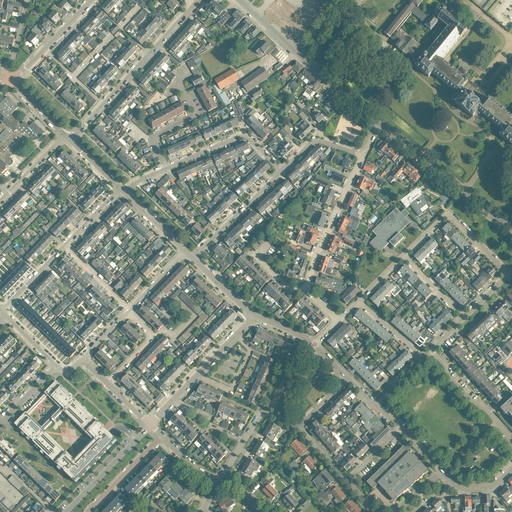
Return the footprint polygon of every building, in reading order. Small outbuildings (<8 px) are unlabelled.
[(109,0),(106,4),(112,9),(116,5),(110,0),(109,0)] [(171,0),(170,1),(167,5),(170,8),(169,10),(171,12),(179,4),(174,0),(171,0)] [(410,2),(408,5),(407,5),(384,33),(384,34),(385,35),(389,37),(389,38),(390,38),(390,37),(391,38),(391,39),(393,40),(394,41),(397,44),(396,46),(399,49),(398,49),(406,55),(407,54),(410,57),(413,53),(418,47),(424,52),(421,55),(423,57),(421,59),(415,67),(428,77),(432,73),(454,91),(453,93),(455,95),(451,100),(455,103),(469,114),(473,117),(474,116),(476,112),(479,115),(481,113),(503,131),(499,135),(503,139),(508,142),(511,145),(511,116),(488,98),(482,105),(474,98),(470,95),(461,87),(467,80),(463,77),(467,72),(460,66),(456,71),(442,60),(467,29),(445,11),(446,8),(442,5),(439,8),(439,9),(437,10),(436,9),(436,10),(435,11),(434,11),(434,12),(435,12),(435,13),(431,19),(430,18),(429,19),(417,9),(423,0),(411,0),(410,2)] [(55,6),(61,12),(64,9),(67,12),(72,8),(65,1),(61,4),(61,3),(59,1),(57,4),(56,4),(57,4),(55,6)] [(210,15),(213,12),(218,6),(213,1),(205,10),(210,15)] [(4,12),(4,13),(2,20),(6,21),(7,15),(12,16),(13,13),(15,3),(10,2),(10,3),(9,3),(8,4),(7,10),(4,10),(4,12)] [(20,4),(15,3),(13,13),(18,14),(17,16),(21,17),(23,8),(21,7),(21,5),(20,5),(20,4)] [(112,15),(109,12),(112,9),(106,4),(102,8),(101,8),(107,14),(110,17),(112,15)] [(61,12),(55,6),(54,6),(50,10),(53,13),(48,18),(55,24),(60,19),(58,16),(61,12)] [(131,11),(127,6),(126,6),(122,10),(127,15),(131,11)] [(224,11),(218,6),(213,12),(218,17),(224,11)] [(226,25),(228,27),(241,13),(238,10),(232,16),(234,17),(230,22),(226,25)] [(145,15),(142,11),(137,16),(143,21),(145,19),(143,17),(145,15)] [(219,22),(226,18),(229,15),(224,11),(219,17),(216,20),(218,23),(219,22)] [(98,12),(94,17),(102,24),(103,25),(107,19),(105,18),(106,17),(101,12),(100,13),(98,12)] [(165,20),(164,19),(158,14),(157,13),(155,15),(157,17),(153,21),(158,27),(163,22),(164,20),(165,20)] [(241,13),(228,27),(228,28),(231,31),(239,23),(245,17),(241,13)] [(98,29),(102,24),(94,17),(90,21),(95,26),(98,29)] [(197,20),(204,26),(206,23),(199,17),(197,20)] [(44,23),(39,27),(37,25),(34,28),(41,34),(44,30),(47,33),(51,29),(49,28),(52,24),(45,18),(42,21),(44,23)] [(248,29),(249,28),(253,24),(252,23),(252,24),(248,20),(247,19),(242,24),(237,29),(243,34),(248,29)] [(91,31),(95,26),(90,21),(89,21),(89,20),(86,23),(87,24),(85,25),(91,31)] [(151,23),(148,26),(154,31),(158,27),(153,21),(151,20),(150,22),(151,23)] [(194,21),(189,26),(198,33),(200,35),(204,30),(212,38),(214,35),(203,26),(199,22),(197,24),(194,21)] [(91,31),(85,25),(81,30),(87,35),(85,36),(97,47),(99,45),(92,39),(93,38),(90,35),(93,32),(91,31)] [(150,36),(154,31),(148,26),(144,31),(150,36)] [(194,38),(198,33),(189,26),(185,30),(191,35),(194,38)] [(249,36),(252,39),(253,38),(254,38),(260,32),(259,31),(258,29),(257,29),(255,27),(252,30),(251,29),(248,32),(243,37),(246,39),(249,36)] [(37,38),(41,34),(34,28),(31,31),(34,33),(28,40),(35,46),(40,41),(37,38)] [(142,28),(138,33),(146,40),(150,36),(144,31),(142,28)] [(116,38),(123,32),(120,30),(114,36),(116,38)] [(191,35),(185,30),(181,35),(187,40),(191,35)] [(97,37),(102,42),(107,37),(102,33),(100,31),(98,33),(100,35),(97,37)] [(146,40),(138,33),(137,32),(135,35),(138,37),(136,40),(142,45),(144,43),(145,43),(147,41),(146,40)] [(95,49),(97,47),(85,36),(84,38),(78,33),(74,37),(81,44),(83,42),(86,45),(88,43),(95,49)] [(187,40),(181,35),(177,39),(185,46),(187,44),(185,42),(187,40)] [(0,45),(6,47),(8,37),(3,36),(0,45)] [(468,45),(476,46),(478,38),(470,36),(468,45)] [(14,38),(10,37),(8,37),(6,47),(12,48),(11,50),(12,50),(14,38)] [(82,45),(81,44),(74,37),(70,42),(76,47),(78,49),(82,45)] [(125,47),(133,54),(138,49),(136,47),(137,45),(129,38),(127,41),(129,42),(125,46),(125,47)] [(173,44),(179,49),(181,51),(185,46),(177,39),(173,44)] [(68,44),(66,46),(71,51),(76,47),(70,42),(69,42),(69,41),(67,43),(68,44)] [(258,41),(253,47),(251,48),(259,55),(262,52),(264,53),(269,47),(263,41),(261,44),(258,41)] [(173,44),(172,44),(170,45),(171,46),(169,48),(176,54),(174,56),(181,63),(183,61),(177,56),(181,51),(179,49),(173,44)] [(69,54),(71,51),(66,46),(61,50),(67,56),(71,60),(73,58),(69,54)] [(129,59),(133,54),(125,47),(121,51),(129,59)] [(58,59),(63,64),(65,62),(63,60),(67,56),(61,50),(57,55),(60,57),(58,59)] [(125,63),(129,59),(121,51),(119,53),(122,55),(120,58),(119,58),(125,63)] [(107,61),(109,59),(102,53),(100,55),(107,61)] [(78,58),(83,62),(87,58),(82,54),(78,58)] [(170,59),(167,57),(164,54),(160,58),(165,64),(170,59)] [(121,68),(125,63),(119,58),(120,58),(117,55),(115,57),(118,60),(115,62),(121,68)] [(78,58),(74,62),(79,67),(83,62),(78,58)] [(161,68),(165,64),(160,58),(155,63),(161,68)] [(287,75),(288,74),(289,75),(294,70),(300,65),(297,62),(291,67),(289,65),(281,71),(284,74),(279,77),(279,76),(276,78),(278,80),(280,78),(283,81),(285,79),(284,78),(287,76),(287,75)] [(118,71),(115,67),(110,63),(106,68),(106,67),(105,67),(114,75),(118,71)] [(161,68),(155,63),(151,67),(157,73),(161,68)] [(95,70),(97,68),(93,64),(88,68),(92,72),(93,72),(94,71),(93,69),(94,69),(95,70)] [(48,73),(44,69),(46,67),(43,65),(39,69),(38,68),(35,71),(38,74),(43,79),(50,71),(48,73)] [(298,74),(300,71),(303,68),(300,65),(294,70),(298,74)] [(101,72),(110,80),(114,75),(105,67),(101,72)] [(157,77),(155,75),(157,73),(151,67),(147,72),(153,77),(155,79),(157,77)] [(263,68),(241,83),(247,92),(269,77),(263,68)] [(305,69),(302,73),(298,77),(301,80),(301,79),(303,81),(310,74),(305,69)] [(176,76),(171,72),(171,73),(167,70),(166,72),(174,79),(176,76)] [(233,70),(229,72),(215,80),(220,90),(239,79),(233,70)] [(54,75),(50,71),(43,79),(47,83),(56,74),(54,75)] [(89,77),(84,72),(78,79),(83,83),(89,77)] [(98,77),(106,84),(110,80),(101,72),(100,74),(98,77)] [(149,82),(152,79),(153,77),(155,79),(153,77),(147,72),(143,76),(149,82)] [(164,74),(167,77),(172,81),(174,79),(166,72),(164,74)] [(192,81),(195,86),(198,84),(200,87),(206,83),(205,81),(203,81),(201,77),(202,76),(201,73),(194,77),(195,79),(192,81)] [(52,87),(57,82),(60,79),(56,74),(47,83),(52,87)] [(306,84),(308,83),(310,84),(315,78),(310,74),(303,81),(306,84)] [(150,86),(147,84),(149,82),(143,76),(139,81),(141,83),(139,85),(145,91),(150,86)] [(94,82),(102,89),(106,84),(98,77),(97,77),(98,78),(94,82)] [(315,78),(310,84),(311,85),(305,92),(309,95),(313,91),(316,93),(321,88),(318,85),(320,83),(316,79),(315,78)] [(167,88),(169,86),(162,80),(162,81),(160,79),(158,81),(167,88)] [(73,83),(71,81),(66,85),(59,93),(61,95),(61,96),(65,100),(71,95),(67,91),(69,88),(69,87),(73,83)] [(165,91),(167,88),(158,81),(156,84),(158,86),(165,91)] [(300,87),(294,81),(290,87),(296,92),(300,87)] [(62,86),(57,82),(52,87),(56,92),(62,86)] [(92,87),(92,88),(93,89),(91,90),(96,94),(97,93),(98,93),(102,89),(94,82),(92,84),(94,86),(93,85),(92,87)] [(224,103),(219,95),(213,85),(211,87),(221,105),(224,103)] [(208,112),(213,110),(217,107),(205,86),(197,90),(198,93),(197,94),(200,99),(201,98),(204,104),(203,105),(205,109),(207,109),(208,112)] [(135,96),(139,92),(147,99),(149,97),(140,88),(138,90),(134,87),(130,91),(135,96)] [(251,94),(253,96),(250,98),(252,102),(256,100),(255,99),(262,94),(264,96),(266,95),(261,88),(259,90),(259,89),(251,94)] [(126,96),(131,101),(135,96),(130,91),(126,96)] [(332,94),(324,103),(331,109),(339,100),(332,94)] [(65,100),(70,105),(75,99),(71,95),(65,100)] [(131,101),(126,96),(121,100),(129,107),(130,108),(134,103),(131,101)] [(0,172),(2,174),(2,173),(1,173),(6,168),(7,169),(7,168),(5,166),(6,165),(7,166),(8,166),(8,167),(9,167),(10,167),(10,166),(11,166),(12,166),(12,165),(13,165),(13,164),(13,163),(13,162),(13,161),(12,160),(10,158),(12,156),(18,149),(19,149),(16,147),(21,142),(23,144),(24,144),(23,144),(30,137),(32,139),(32,141),(37,140),(44,133),(39,128),(38,128),(33,123),(34,123),(33,122),(29,127),(27,124),(26,126),(23,123),(21,125),(16,120),(10,115),(18,108),(18,107),(18,108),(13,103),(13,102),(12,102),(7,97),(8,97),(7,97),(0,104),(0,112),(5,117),(1,122),(2,123),(0,125),(0,172)] [(78,101),(75,99),(70,105),(74,109),(82,101),(80,99),(78,101)] [(125,112),(129,107),(121,100),(117,105),(123,110),(125,112)] [(82,101),(74,109),(79,113),(86,105),(82,101)] [(186,111),(181,103),(148,120),(153,129),(156,127),(157,128),(161,126),(161,124),(167,121),(168,122),(172,120),(172,119),(178,115),(178,117),(183,114),(182,113),(186,111)] [(236,104),(241,116),(244,115),(239,103),(236,104)] [(113,109),(119,115),(123,110),(117,105),(113,109)] [(119,115),(113,109),(109,114),(110,115),(108,116),(115,123),(121,116),(119,115)] [(255,112),(252,109),(246,115),(249,118),(249,117),(250,119),(247,122),(251,126),(259,119),(261,117),(257,113),(255,114),(254,113),(255,112)] [(305,109),(303,111),(309,117),(311,115),(305,109)] [(324,118),(319,113),(315,109),(313,112),(317,116),(314,118),(319,123),(324,118)] [(229,118),(233,128),(236,127),(236,128),(239,126),(239,125),(236,118),(239,117),(237,111),(234,112),(235,114),(231,116),(231,117),(229,118)] [(224,123),(228,130),(233,128),(229,118),(223,120),(224,123)] [(263,123),(259,119),(251,126),(255,131),(263,123)] [(212,125),(212,126),(217,135),(222,133),(219,125),(218,122),(212,125)] [(255,131),(259,135),(268,127),(264,122),(263,123),(255,131)] [(219,125),(222,133),(228,130),(224,123),(219,125)] [(300,128),(307,135),(312,129),(308,125),(305,123),(300,128)] [(206,126),(211,137),(217,135),(212,126),(210,127),(209,125),(206,126)] [(287,125),(283,128),(290,135),(292,133),(289,130),(290,128),(287,125)] [(103,131),(106,128),(104,126),(101,128),(98,126),(93,132),(97,136),(103,131)] [(202,133),(203,135),(205,140),(211,137),(206,126),(203,128),(205,132),(202,133)] [(272,130),(268,127),(259,135),(263,139),(270,133),(273,136),(280,129),(278,126),(274,130),(273,129),(272,130)] [(301,140),(307,135),(300,128),(294,133),(297,136),(301,140)] [(279,132),(285,138),(288,135),(283,129),(279,132)] [(102,140),(107,135),(103,131),(97,136),(102,140)] [(193,134),(197,144),(203,141),(200,134),(198,131),(193,134)] [(102,140),(106,145),(114,136),(115,136),(113,134),(112,135),(110,132),(107,135),(102,140)] [(188,138),(192,146),(197,144),(193,134),(190,135),(191,137),(188,138)] [(117,139),(114,136),(106,145),(111,149),(120,139),(118,137),(117,139)] [(186,148),(192,146),(188,138),(187,136),(182,139),(186,148)] [(270,147),(274,143),(276,142),(273,138),(271,140),(267,144),(270,147)] [(120,148),(121,150),(124,146),(119,141),(120,139),(111,149),(115,153),(120,148)] [(177,143),(181,151),(186,148),(182,139),(176,141),(177,143)] [(293,148),(291,145),(292,144),(287,139),(281,145),(284,148),(288,153),(293,148)] [(387,156),(392,150),(388,147),(384,144),(381,141),(378,146),(381,149),(378,151),(382,154),(383,153),(386,155),(380,161),(379,160),(377,163),(381,166),(387,156)] [(167,148),(166,149),(170,156),(175,153),(171,143),(170,142),(168,144),(169,146),(167,148)] [(175,153),(181,151),(177,143),(174,144),(173,142),(171,143),(175,153)] [(243,152),(251,148),(252,149),(252,148),(248,145),(247,145),(246,142),(240,145),(243,152)] [(235,147),(239,157),(241,160),(243,159),(242,157),(245,156),(243,152),(240,145),(235,147)] [(283,158),(288,153),(284,148),(281,151),(280,149),(280,150),(275,145),(271,148),(280,156),(281,155),(283,158)] [(126,148),(124,146),(121,150),(119,152),(120,154),(117,157),(122,161),(127,155),(124,152),(126,150),(126,148)] [(234,159),(239,157),(235,147),(229,150),(233,157),(234,159)] [(312,151),(318,157),(319,155),(321,158),(320,159),(323,162),(324,161),(327,157),(324,155),(317,147),(312,151)] [(230,158),(233,157),(229,150),(224,152),(228,162),(230,165),(232,164),(231,161),(230,158)] [(394,162),(396,159),(399,155),(396,153),(392,150),(387,156),(381,166),(380,167),(382,168),(387,160),(389,158),(394,162)] [(64,162),(69,156),(65,151),(59,157),(64,162)] [(252,158),(253,157),(257,154),(254,151),(250,155),(246,157),(248,161),(252,158)] [(308,156),(313,161),(318,157),(312,151),(308,156)] [(223,164),(228,162),(224,152),(219,154),(222,163),(223,164)] [(130,153),(127,155),(122,161),(126,165),(134,157),(130,153)] [(329,162),(332,163),(337,155),(333,153),(329,162)] [(213,157),(215,161),(216,164),(215,164),(218,170),(221,169),(219,166),(220,166),(219,164),(222,163),(219,154),(213,157)] [(152,155),(147,158),(149,163),(155,161),(152,155)] [(270,167),(258,155),(253,159),(255,161),(258,159),(262,163),(260,165),(266,172),(270,167)] [(69,156),(64,162),(61,164),(66,168),(68,166),(74,160),(69,156)] [(304,160),(309,165),(313,161),(308,156),(304,160)] [(343,162),(343,163),(341,167),(348,170),(352,161),(345,158),(344,158),(339,156),(337,159),(343,162)] [(134,157),(126,165),(130,170),(139,160),(138,158),(136,161),(133,158),(134,157)] [(214,165),(213,165),(210,158),(205,161),(208,168),(209,171),(212,169),(214,173),(217,172),(215,168),(214,165)] [(73,170),(78,165),(74,160),(68,166),(71,168),(68,171),(70,173),(73,170)] [(140,160),(139,160),(130,170),(135,174),(143,165),(139,161),(140,160)] [(309,170),(307,167),(309,165),(304,160),(299,164),(307,171),(307,172),(309,170)] [(205,169),(208,168),(205,161),(199,163),(205,176),(207,175),(206,172),(205,169)] [(251,161),(248,162),(261,176),(266,172),(260,165),(257,168),(256,166),(255,166),(253,164),(251,161)] [(257,180),(261,176),(248,162),(245,164),(249,168),(250,167),(252,169),(252,170),(254,171),(251,174),(257,180)] [(392,162),(385,171),(387,173),(394,164),(392,162)] [(392,184),(396,180),(403,171),(407,175),(413,168),(408,163),(407,165),(404,162),(401,166),(392,176),(391,175),(387,180),(391,183),(392,184)] [(199,163),(194,165),(197,172),(198,175),(201,174),(203,177),(205,176),(199,163)] [(299,164),(295,168),(301,174),(302,175),(307,171),(299,164)] [(377,168),(374,166),(370,164),(369,166),(365,165),(363,170),(371,173),(373,170),(378,172),(380,167),(378,166),(377,168)] [(50,166),(45,170),(51,176),(54,179),(58,174),(53,169),(54,168),(51,165),(50,166)] [(83,169),(78,165),(73,170),(75,173),(73,175),(75,177),(77,175),(83,169)] [(188,168),(191,175),(197,172),(194,165),(188,168)] [(341,172),(325,165),(324,167),(323,169),(334,174),(332,179),(342,183),(344,177),(339,175),(341,172)] [(192,177),(191,175),(188,168),(183,170),(186,177),(187,180),(191,178),(192,181),(194,181),(192,177)] [(301,178),(298,176),(301,174),(295,168),(291,172),(299,180),(301,178)] [(414,184),(417,180),(421,176),(417,173),(418,171),(413,168),(407,175),(410,177),(408,180),(414,184)] [(87,177),(85,176),(87,174),(83,169),(77,175),(81,178),(78,181),(81,184),(87,177)] [(46,180),(51,176),(45,170),(41,175),(46,180)] [(184,181),(183,179),(186,177),(183,170),(177,173),(180,180),(178,180),(178,181),(176,183),(182,190),(184,188),(182,186),(183,186),(181,183),(184,181)] [(245,180),(242,182),(248,188),(253,184),(243,174),(241,172),(239,174),(245,180)] [(253,184),(257,180),(251,174),(249,176),(249,177),(244,172),(243,174),(253,184)] [(286,176),(290,180),(292,182),(294,180),(297,182),(299,180),(291,172),(286,176)] [(46,180),(41,175),(36,179),(42,185),(46,180)] [(369,181),(364,179),(360,177),(357,182),(372,189),(373,186),(367,184),(369,181)] [(45,188),(42,185),(36,179),(32,184),(41,192),(45,188)] [(248,188),(242,182),(241,180),(238,183),(236,180),(234,182),(244,192),(248,188)] [(291,186),(289,184),(286,180),(281,184),(287,190),(291,186)] [(164,186),(165,185),(162,181),(157,185),(161,189),(155,195),(160,199),(166,193),(168,191),(165,188),(164,186)] [(244,192),(234,182),(232,183),(235,186),(231,189),(234,192),(235,191),(240,197),(244,192)] [(372,189),(357,182),(355,187),(364,191),(365,189),(367,190),(371,191),(372,189)] [(27,189),(34,195),(36,197),(41,192),(32,184),(27,189)] [(93,189),(95,191),(100,196),(105,191),(99,186),(97,184),(93,189)] [(282,194),(287,190),(281,184),(277,188),(282,194)] [(227,197),(233,203),(238,199),(232,193),(227,188),(222,192),(227,197)] [(273,193),(278,198),(280,200),(284,196),(282,194),(277,188),(273,193)] [(305,188),(300,194),(302,196),(305,192),(307,193),(309,190),(305,188)] [(325,196),(332,199),(335,192),(328,189),(328,190),(324,188),(323,191),(327,193),(325,196)] [(416,188),(412,191),(400,201),(406,208),(409,205),(419,217),(423,213),(420,210),(426,205),(429,209),(432,206),(429,202),(428,203),(425,199),(426,198),(423,194),(422,195),(421,194),(422,193),(419,189),(418,190),(416,188)] [(96,201),(100,196),(95,191),(92,193),(90,191),(88,193),(90,195),(96,201)] [(28,204),(32,200),(24,192),(20,197),(27,204),(28,204)] [(165,204),(170,198),(166,193),(160,199),(165,204)] [(274,202),(278,198),(273,193),(268,197),(274,202)] [(349,215),(351,215),(358,219),(360,215),(358,214),(360,210),(357,209),(359,204),(362,206),(363,201),(357,199),(358,196),(352,193),(347,206),(351,207),(353,207),(349,215)] [(84,197),(92,205),(96,201),(90,195),(88,198),(86,195),(85,196),(84,197)] [(87,210),(92,205),(84,197),(83,197),(82,196),(78,200),(80,201),(79,202),(80,203),(78,205),(81,208),(83,206),(87,210)] [(322,203),(324,204),(329,206),(332,199),(325,196),(324,200),(320,198),(317,204),(313,202),(311,206),(316,208),(319,210),(322,203)] [(27,204),(20,197),(15,201),(23,209),(27,204)] [(220,198),(229,207),(233,203),(227,197),(225,199),(225,200),(224,201),(220,198)] [(269,206),(274,202),(268,197),(264,201),(269,206)] [(170,198),(165,204),(169,208),(175,202),(170,198)] [(217,203),(224,211),(229,207),(220,198),(216,202),(217,203)] [(177,200),(175,202),(169,208),(174,213),(180,207),(179,207),(183,203),(184,205),(186,202),(184,200),(182,201),(180,202),(177,200)] [(23,209),(15,201),(11,206),(18,213),(23,209)] [(264,201),(260,205),(265,211),(269,206),(264,201)] [(210,213),(216,220),(220,215),(210,205),(207,202),(206,204),(212,211),(210,213)] [(117,207),(124,214),(125,215),(131,209),(129,206),(127,208),(122,203),(117,207)] [(210,205),(220,215),(224,211),(217,203),(214,206),(212,203),(210,205)] [(45,209),(40,204),(36,207),(41,212),(45,209)] [(261,215),(265,211),(260,205),(255,209),(261,215)] [(308,205),(306,210),(313,213),(314,213),(316,208),(311,206),(308,205)] [(22,217),(18,213),(11,206),(6,210),(16,219),(18,216),(20,219),(22,217)] [(70,212),(75,218),(80,213),(81,213),(77,209),(75,207),(70,212)] [(120,218),(124,214),(117,207),(113,212),(120,218)] [(184,211),(180,207),(174,213),(178,217),(184,211)] [(372,231),(377,236),(369,244),(378,253),(389,243),(394,248),(403,238),(399,234),(410,223),(396,208),(372,231)] [(184,211),(178,217),(183,221),(191,213),(189,211),(188,212),(186,209),(184,211)] [(211,224),(216,220),(210,213),(208,211),(206,214),(200,209),(199,210),(206,218),(211,224)] [(16,219),(6,210),(2,215),(7,220),(10,218),(14,222),(16,220),(16,219)] [(253,211),(253,212),(252,211),(250,213),(251,214),(249,216),(257,223),(261,219),(259,216),(259,217),(253,211)] [(374,214),(380,220),(383,217),(381,215),(381,216),(376,211),(374,214)] [(60,222),(66,227),(71,223),(65,217),(60,212),(57,215),(63,220),(60,222)] [(65,217),(71,223),(75,218),(70,212),(65,217)] [(120,218),(113,212),(109,216),(116,223),(120,218)] [(314,224),(318,226),(323,228),(326,219),(324,218),(325,215),(317,212),(316,215),(317,215),(314,224)] [(194,216),(191,213),(183,221),(187,226),(193,220),(195,218),(197,220),(202,216),(199,214),(197,215),(196,214),(194,216)] [(356,223),(358,219),(351,215),(349,219),(345,217),(344,220),(341,218),(339,223),(346,227),(348,223),(351,224),(352,221),(356,223)] [(105,220),(110,226),(113,223),(116,226),(118,225),(116,223),(109,216),(105,220)] [(249,216),(247,217),(246,216),(244,219),(245,220),(250,225),(252,223),(257,228),(259,226),(257,223),(249,216)] [(136,219),(134,222),(132,220),(122,229),(125,232),(127,229),(132,233),(134,231),(141,224),(136,219)] [(204,232),(210,225),(204,219),(200,223),(204,226),(201,229),(197,225),(192,230),(199,237),(204,232)] [(250,225),(245,220),(244,219),(241,221),(242,222),(240,224),(246,230),(250,225)] [(56,227),(61,232),(66,227),(60,222),(56,227)] [(353,230),(346,227),(339,223),(336,228),(340,229),(338,232),(346,235),(349,237),(353,230)] [(102,234),(106,229),(101,224),(97,229),(102,234)] [(138,235),(145,228),(141,224),(134,231),(138,235)] [(246,230),(240,224),(236,228),(241,234),(244,236),(248,232),(246,230)] [(441,228),(442,230),(447,234),(452,229),(448,224),(444,227),(443,226),(444,226),(443,226),(441,228)] [(25,229),(23,227),(19,230),(17,229),(15,231),(19,235),(25,229)] [(57,237),(61,232),(56,227),(51,232),(53,234),(57,238),(57,237)] [(145,228),(138,235),(136,237),(140,241),(149,232),(145,228)] [(239,236),(241,234),(236,228),(232,232),(240,241),(242,239),(239,236)] [(311,228),(309,233),(318,237),(320,232),(311,228)] [(98,238),(102,234),(97,229),(93,233),(98,238)] [(299,229),(297,233),(302,235),(307,237),(316,241),(318,237),(309,233),(308,235),(303,233),(304,231),(299,229)] [(452,229),(447,234),(442,239),(445,242),(442,244),(444,246),(446,243),(449,241),(451,239),(457,233),(452,229)] [(297,233),(293,231),(290,239),(299,242),(302,235),(297,233)] [(149,232),(140,241),(143,244),(147,239),(149,241),(154,236),(149,232)] [(238,243),(240,241),(232,232),(227,236),(233,242),(235,240),(238,243)] [(100,240),(98,238),(93,233),(88,237),(94,242),(96,245),(100,240)] [(457,233),(451,239),(455,243),(461,237),(457,233)] [(44,239),(49,245),(54,240),(55,240),(51,236),(49,234),(44,239)] [(233,242),(227,236),(223,241),(231,249),(235,245),(233,242)] [(338,247),(339,244),(340,241),(352,247),(354,243),(352,242),(342,237),(341,240),(333,236),(329,243),(338,247)] [(90,247),(94,242),(88,237),(86,239),(85,239),(84,240),(85,241),(84,241),(90,247)] [(119,246),(122,243),(115,237),(113,239),(119,246)] [(305,242),(306,243),(305,244),(309,246),(310,244),(314,246),(316,241),(307,237),(305,242)] [(465,242),(461,237),(455,243),(460,248),(465,242)] [(159,238),(155,241),(154,243),(156,245),(160,249),(167,256),(171,251),(166,246),(164,249),(163,248),(163,247),(159,243),(161,240),(159,238)] [(45,249),(49,245),(44,239),(39,244),(45,249)] [(356,239),(354,243),(365,248),(367,244),(356,239)] [(427,244),(433,249),(438,245),(432,239),(431,239),(432,239),(427,244)] [(90,247),(84,241),(80,246),(85,251),(90,247)] [(142,248),(144,250),(150,244),(148,241),(142,248)] [(213,257),(225,270),(237,258),(221,242),(218,246),(219,247),(214,252),(216,254),(213,257)] [(470,247),(465,242),(460,248),(464,252),(470,247)] [(338,247),(329,243),(326,251),(335,254),(338,247)] [(39,244),(34,249),(40,254),(45,249),(39,244)] [(291,244),(287,248),(293,254),(297,249),(291,244)] [(423,248),(428,254),(433,249),(427,244),(423,248)] [(128,245),(123,250),(128,254),(132,250),(128,245)] [(81,256),(85,251),(80,246),(76,250),(81,256)] [(474,251),(470,247),(464,252),(462,255),(464,257),(466,254),(469,257),(475,251),(474,251)] [(107,250),(105,248),(96,257),(98,259),(107,250)] [(418,253),(424,258),(428,254),(423,248),(418,253)] [(35,259),(40,254),(34,249),(30,254),(35,259)] [(162,251),(160,249),(155,253),(158,255),(163,260),(167,256),(162,251)] [(237,265),(239,267),(246,260),(244,258),(247,255),(245,253),(236,262),(238,264),(237,265)] [(300,259),(297,265),(305,268),(308,262),(305,261),(307,256),(298,253),(296,257),(300,259)] [(419,263),(423,259),(424,258),(418,253),(414,257),(413,257),(419,263)] [(25,259),(27,261),(31,264),(35,259),(30,254),(25,259)] [(154,260),(159,265),(163,260),(158,255),(154,260)] [(80,258),(86,264),(92,258),(90,256),(86,260),(82,256),(80,258)] [(107,258),(105,260),(96,269),(101,273),(109,265),(107,263),(111,259),(109,256),(107,258)] [(332,260),(328,259),(323,257),(320,264),(329,267),(330,267),(330,266),(331,266),(331,265),(331,264),(332,260)] [(468,257),(461,264),(463,267),(470,260),(468,257)] [(60,263),(65,267),(69,263),(68,261),(66,258),(60,263)] [(102,258),(99,261),(97,259),(92,265),(96,269),(105,260),(102,258)] [(138,261),(150,273),(155,269),(149,264),(148,262),(145,265),(143,262),(144,262),(141,259),(140,259),(139,258),(137,260),(138,261)] [(149,264),(155,269),(159,265),(154,260),(152,258),(148,262),(150,264),(149,264)] [(343,261),(334,258),(333,262),(344,266),(345,263),(343,262),(343,261)] [(239,267),(244,272),(254,261),(252,260),(249,263),(246,260),(239,267)] [(141,273),(142,274),(146,278),(150,273),(138,261),(136,264),(143,271),(141,273)] [(252,266),(255,263),(254,261),(244,272),(248,276),(255,269),(252,266)] [(24,262),(20,266),(27,272),(30,269),(24,262)] [(481,268),(484,270),(486,272),(491,278),(496,273),(496,274),(496,273),(491,268),(491,267),(486,262),(481,268)] [(73,267),(69,263),(65,267),(63,269),(68,273),(69,272),(73,267)] [(329,267),(320,264),(318,272),(327,275),(326,278),(332,280),(342,283),(345,284),(347,281),(328,276),(331,268),(329,267)] [(114,269),(109,265),(101,273),(105,278),(114,269)] [(184,275),(185,274),(189,271),(183,265),(179,270),(184,275)] [(302,277),(305,268),(297,265),(295,265),(293,271),(289,269),(287,273),(286,273),(286,272),(285,272),(284,275),(286,276),(295,279),(297,275),(302,277)] [(20,266),(17,269),(24,276),(27,272),(20,266)] [(68,276),(71,278),(78,271),(76,269),(77,269),(74,266),(73,267),(69,272),(71,273),(68,276)] [(401,274),(404,276),(409,271),(405,266),(394,276),(396,278),(399,276),(401,274)] [(14,267),(11,270),(14,273),(20,279),(24,276),(17,269),(14,267)] [(252,277),(253,279),(262,270),(260,268),(258,271),(255,269),(248,276),(250,278),(252,277)] [(435,279),(440,284),(445,278),(441,274),(445,270),(443,268),(435,275),(437,277),(435,279),(435,280),(435,279)] [(114,269),(105,278),(109,282),(113,279),(115,281),(124,271),(121,269),(115,276),(112,274),(115,271),(113,269),(114,269)] [(474,278),(482,287),(487,282),(481,276),(474,269),(472,271),(477,276),(474,278)] [(184,275),(179,270),(174,275),(179,280),(184,275)] [(254,282),(256,284),(264,277),(261,275),(264,272),(262,270),(253,279),(255,281),(254,282)] [(77,280),(82,275),(78,271),(71,278),(73,280),(76,278),(77,280)] [(406,278),(408,281),(414,275),(409,271),(404,276),(402,278),(401,278),(398,281),(400,283),(403,280),(404,280),(406,278)] [(486,272),(481,276),(487,282),(491,278),(486,272)] [(14,273),(10,276),(17,282),(20,279),(14,273)] [(46,277),(51,282),(54,284),(56,287),(58,285),(56,283),(58,280),(51,273),(46,277)] [(133,281),(129,277),(125,273),(122,275),(129,281),(131,283),(129,285),(134,290),(138,286),(133,281)] [(77,289),(80,286),(86,280),(82,275),(77,280),(79,282),(73,289),(75,291),(77,289)] [(179,280),(174,275),(169,280),(175,285),(179,280)] [(418,280),(414,275),(408,281),(413,285),(418,280)] [(10,276),(7,280),(13,286),(17,282),(10,276)] [(133,281),(138,286),(142,281),(137,276),(133,281)] [(472,285),(474,288),(478,291),(482,287),(474,278),(472,276),(470,278),(475,283),(472,285)] [(52,288),(49,284),(51,282),(46,277),(42,281),(50,289),(51,289),(52,288)] [(271,278),(269,277),(266,280),(264,277),(256,284),(255,286),(259,290),(271,278)] [(465,277),(463,278),(469,286),(472,284),(467,278),(465,277)] [(198,278),(197,278),(192,284),(197,289),(202,283),(197,279),(198,278)] [(337,296),(339,291),(342,283),(332,280),(325,279),(325,280),(316,278),(315,284),(318,285),(318,286),(332,289),(330,294),(337,296)] [(450,283),(445,278),(440,284),(444,289),(450,283)] [(125,289),(130,294),(134,290),(129,285),(127,283),(124,285),(123,284),(123,283),(119,279),(117,282),(125,289)] [(7,280),(4,283),(10,289),(13,286),(7,280)] [(86,289),(87,287),(91,284),(86,280),(80,286),(83,288),(84,287),(86,289)] [(165,285),(170,290),(175,285),(169,280),(165,285)] [(423,284),(418,280),(413,285),(407,290),(408,290),(404,294),(406,295),(412,289),(415,292),(423,284)] [(450,283),(444,289),(448,293),(456,285),(459,282),(457,280),(455,283),(452,285),(450,283)] [(50,289),(42,281),(38,286),(48,295),(50,293),(48,291),(50,289)] [(125,299),(130,294),(125,289),(117,282),(112,286),(116,290),(119,288),(123,291),(120,294),(125,299)] [(399,288),(398,286),(394,283),(392,285),(388,282),(384,286),(389,292),(394,297),(401,291),(399,288)] [(4,283),(0,287),(7,293),(10,289),(4,283)] [(207,288),(202,283),(197,289),(202,293),(207,288)] [(267,292),(269,294),(277,285),(276,283),(273,286),(270,283),(263,291),(266,293),(267,292)] [(414,296),(419,292),(421,294),(427,289),(423,284),(415,292),(412,294),(414,296)] [(160,290),(165,295),(170,290),(165,285),(160,290)] [(276,290),(279,287),(277,285),(269,294),(267,296),(269,297),(272,299),(279,292),(276,290)] [(459,288),(456,285),(448,293),(453,298),(461,290),(464,287),(462,285),(459,288)] [(35,295),(39,299),(42,302),(45,299),(42,297),(44,295),(46,297),(48,295),(38,286),(34,290),(37,293),(35,295)] [(359,291),(355,288),(354,286),(350,289),(347,292),(352,297),(356,294),(359,291)] [(379,291),(385,297),(389,292),(384,286),(379,291)] [(90,292),(94,296),(99,292),(94,287),(90,292)] [(207,288),(202,293),(207,298),(212,293),(207,288)] [(81,293),(77,289),(75,291),(81,297),(85,293),(83,291),(81,293)] [(431,293),(427,289),(421,294),(426,299),(432,293),(431,293)] [(155,294),(160,300),(165,295),(160,290),(155,294)] [(457,302),(463,297),(461,295),(463,292),(461,290),(453,298),(457,302)] [(375,295),(380,301),(385,297),(379,291),(375,295)] [(74,298),(75,298),(77,296),(73,292),(70,294),(67,298),(71,301),(74,298)] [(99,292),(94,296),(92,298),(97,302),(98,301),(103,296),(99,292)] [(279,292),(272,299),(271,300),(271,302),(272,303),(273,303),(274,302),(276,304),(277,302),(286,293),(284,292),(281,295),(279,292)] [(349,301),(352,297),(347,292),(344,294),(345,295),(341,298),(346,304),(349,301)] [(81,297),(87,303),(90,301),(86,297),(88,295),(85,293),(81,297)] [(206,308),(209,306),(211,303),(217,297),(212,293),(207,298),(204,300),(207,302),(206,303),(203,306),(206,308)] [(278,305),(280,308),(287,300),(285,298),(288,295),(286,293),(277,302),(279,304),(278,305)] [(160,300),(155,294),(151,299),(150,299),(156,305),(156,304),(160,300)] [(376,306),(379,302),(380,301),(375,295),(371,300),(370,299),(370,300),(376,306)] [(107,300),(103,296),(98,301),(103,305),(107,300)] [(439,299),(435,296),(430,301),(434,304),(439,299)] [(216,308),(218,306),(222,302),(221,302),(217,297),(211,303),(216,307),(216,308)] [(468,301),(464,298),(463,297),(457,302),(462,306),(461,307),(462,307),(468,301)] [(76,302),(74,303),(78,307),(83,302),(79,298),(78,300),(76,302)] [(299,307),(300,309),(309,300),(307,298),(304,302),(302,299),(295,306),(297,309),(299,307)] [(103,313),(112,304),(107,300),(103,305),(105,307),(101,310),(103,313)] [(295,302),(293,300),(290,303),(287,300),(280,308),(283,310),(284,309),(286,311),(295,302)] [(301,312),(303,315),(310,307),(308,305),(311,302),(309,300),(300,309),(302,311),(301,312)] [(24,301),(18,308),(22,311),(28,305),(24,301)] [(154,306),(149,301),(146,303),(148,305),(145,308),(144,307),(143,306),(138,312),(138,313),(138,312),(143,317),(148,311),(151,308),(154,306)] [(414,301),(411,304),(414,309),(416,312),(420,309),(414,301)] [(511,306),(510,305),(507,301),(505,303),(502,301),(497,306),(508,317),(510,319),(511,316),(511,315),(507,310),(509,307),(509,308),(511,306)] [(116,309),(112,304),(103,313),(100,316),(106,321),(109,318),(107,317),(111,313),(113,312),(115,314),(118,310),(116,308),(116,309)] [(237,316),(236,316),(237,315),(234,311),(234,312),(233,313),(231,310),(228,313),(226,311),(225,311),(223,309),(226,306),(224,304),(219,308),(221,311),(226,315),(232,321),(236,316),(237,317),(237,316)] [(28,305),(22,311),(25,315),(31,308),(28,305)] [(508,317),(497,306),(492,311),(495,313),(493,315),(496,319),(499,322),(502,320),(499,317),(501,315),(505,319),(508,317)] [(60,307),(54,313),(57,317),(64,310),(61,308),(60,307)] [(313,310),(310,307),(303,315),(306,317),(307,316),(309,318),(318,309),(316,307),(313,310)] [(31,308),(25,315),(28,318),(35,312),(31,308)] [(309,321),(312,323),(319,316),(317,313),(319,310),(318,309),(309,318),(311,319),(309,321)] [(438,319),(444,324),(448,320),(443,314),(438,309),(436,310),(441,316),(438,319)] [(360,321),(365,315),(360,310),(355,316),(360,321)] [(448,310),(443,314),(448,320),(453,315),(453,316),(448,310)] [(153,316),(148,311),(143,317),(148,322),(153,316)] [(35,312),(28,318),(32,321),(38,315),(35,312)] [(204,313),(200,317),(198,319),(202,323),(208,317),(204,313)] [(391,319),(393,320),(391,323),(396,327),(401,321),(403,319),(396,313),(391,318),(391,319)] [(496,319),(493,315),(491,317),(489,314),(484,319),(493,327),(497,324),(501,328),(503,326),(499,322),(496,319)] [(38,315),(32,321),(35,325),(42,318),(38,315)] [(94,316),(90,320),(93,323),(98,327),(102,323),(101,322),(103,321),(97,315),(95,317),(95,316),(94,316)] [(226,315),(221,320),(227,326),(232,321),(226,315)] [(318,326),(327,317),(325,315),(322,318),(319,316),(312,323),(315,326),(316,324),(318,326)] [(370,319),(365,315),(360,321),(365,325),(370,319)] [(153,326),(158,321),(153,316),(148,322),(153,326)] [(88,317),(86,319),(88,322),(86,324),(94,332),(98,327),(93,323),(90,320),(88,317)] [(42,318),(35,325),(39,328),(45,322),(42,318)] [(365,325),(370,329),(375,324),(370,319),(365,325)] [(434,323),(439,329),(444,324),(438,319),(434,323)] [(493,327),(484,319),(480,323),(488,331),(493,327)] [(217,324),(223,330),(227,326),(221,320),(217,324)] [(83,321),(79,326),(81,327),(82,329),(89,336),(94,332),(86,324),(83,321)] [(163,325),(158,321),(153,326),(157,331),(158,331),(163,325)] [(406,325),(401,321),(396,327),(401,331),(406,325)] [(45,322),(39,328),(42,331),(48,325),(45,322)] [(413,332),(411,329),(405,335),(410,339),(418,330),(423,325),(421,323),(418,326),(415,329),(413,332)] [(429,328),(432,330),(435,333),(439,329),(434,323),(429,328)] [(484,336),(488,331),(480,323),(475,327),(483,335),(484,336)] [(124,336),(126,334),(132,329),(127,324),(119,331),(124,336)] [(223,330),(217,324),(212,329),(218,335),(223,330)] [(354,329),(353,328),(350,324),(348,326),(345,324),(345,325),(341,329),(348,337),(351,339),(353,341),(354,339),(353,338),(350,335),(353,332),(355,334),(357,332),(354,329)] [(380,328),(375,324),(370,329),(375,334),(380,328)] [(48,325),(42,331),(46,335),(52,328),(48,325)] [(72,326),(70,329),(79,337),(78,338),(83,342),(85,340),(89,336),(82,329),(81,327),(79,326),(78,325),(74,328),(72,326)] [(401,331),(405,335),(411,329),(406,325),(401,331)] [(471,332),(477,338),(479,335),(481,337),(483,335),(475,327),(471,332)] [(52,328),(46,335),(49,338),(55,332),(52,328)] [(375,334),(381,338),(385,333),(380,328),(375,334)] [(131,339),(136,333),(132,329),(126,334),(131,339)] [(218,335),(212,329),(207,334),(211,337),(211,338),(212,339),(212,338),(214,340),(214,339),(218,335)] [(261,329),(261,330),(259,329),(257,332),(253,341),(258,344),(260,341),(264,331),(265,330),(264,330),(261,329)] [(346,339),(348,337),(341,329),(336,333),(342,339),(344,341),(347,344),(348,345),(350,343),(349,342),(346,339)] [(419,331),(418,330),(410,339),(415,343),(420,337),(416,334),(419,331)] [(425,342),(423,340),(425,338),(427,339),(431,335),(427,330),(425,332),(422,335),(420,337),(415,343),(420,347),(419,348),(420,348),(425,342)] [(263,340),(266,341),(270,334),(264,331),(260,341),(262,342),(263,340)] [(55,332),(49,338),(52,341),(59,335),(55,332)] [(477,338),(471,332),(466,336),(474,344),(479,340),(477,338)] [(136,333),(131,339),(136,343),(136,344),(142,338),(141,338),(136,333)] [(336,333),(332,338),(337,343),(342,339),(336,333)] [(391,337),(385,333),(381,338),(386,343),(391,337)] [(119,341),(112,334),(109,337),(116,344),(119,341)] [(270,347),(275,336),(270,334),(266,341),(269,343),(268,346),(270,347)] [(8,335),(3,339),(12,347),(16,343),(8,335)] [(59,335),(52,341),(56,345),(62,338),(59,335)] [(210,341),(209,340),(203,335),(199,339),(200,341),(206,347),(211,342),(211,343),(210,341)] [(170,342),(164,336),(164,337),(159,341),(165,347),(169,342),(170,342)] [(281,339),(275,336),(270,347),(273,348),(274,345),(277,346),(281,339)] [(511,337),(508,342),(504,339),(501,341),(511,353),(511,352),(511,337)] [(62,338),(56,345),(59,348),(66,342),(62,338)] [(333,348),(337,343),(332,338),(327,342),(333,348)] [(3,339),(0,342),(0,344),(7,352),(12,347),(3,339)] [(286,341),(281,339),(277,346),(280,348),(280,349),(282,350),(286,341)] [(165,347),(159,341),(155,346),(160,352),(165,347)] [(196,346),(202,352),(206,347),(200,341),(196,346)] [(288,351),(292,344),(286,341),(282,350),(285,352),(285,350),(288,351)] [(501,348),(499,351),(506,359),(510,356),(509,355),(511,353),(501,341),(499,344),(501,348)] [(66,342),(59,348),(63,351),(69,345),(66,342)] [(297,346),(292,344),(288,351),(291,353),(291,354),(293,355),(297,346)] [(69,345),(63,351),(66,355),(73,348),(69,345)] [(453,358),(462,350),(458,345),(455,348),(449,353),(451,355),(450,356),(450,357),(452,358),(453,358)] [(162,353),(160,352),(155,346),(150,351),(155,356),(157,358),(162,353)] [(203,353),(202,352),(196,346),(191,350),(197,356),(199,355),(200,355),(202,353),(203,353)] [(73,348),(66,355),(70,358),(76,352),(73,348)] [(95,356),(100,361),(105,356),(101,351),(101,350),(95,356),(95,357),(95,356)] [(126,356),(122,352),(120,350),(117,353),(123,358),(126,356)] [(191,350),(187,355),(193,361),(197,356),(191,350)] [(462,350),(453,358),(458,363),(464,357),(467,354),(462,350)] [(151,361),(155,356),(150,351),(145,356),(151,361)] [(406,351),(401,356),(407,361),(412,356),(406,351)] [(503,363),(506,359),(499,351),(495,355),(490,352),(488,354),(492,359),(493,358),(499,365),(502,362),(503,363)] [(467,354),(464,357),(458,363),(462,367),(471,359),(467,354)] [(188,366),(193,361),(187,355),(184,358),(182,356),(180,358),(182,360),(186,364),(185,364),(186,365),(186,364),(188,366)] [(100,361),(105,366),(110,360),(105,356),(100,361)] [(151,361),(145,356),(141,361),(146,366),(151,361)] [(349,364),(353,369),(364,358),(362,356),(359,359),(359,358),(356,361),(354,358),(348,364),(349,365),(349,364)] [(402,366),(407,361),(401,356),(397,361),(402,366)] [(265,357),(262,362),(271,366),(274,361),(265,357)] [(112,358),(110,360),(105,366),(110,370),(109,370),(110,371),(111,370),(112,371),(114,371),(116,369),(116,367),(114,366),(115,365),(112,362),(114,360),(112,358)] [(365,359),(364,358),(353,369),(358,373),(363,368),(369,362),(367,361),(364,363),(362,361),(365,359)] [(475,364),(471,359),(462,367),(466,372),(476,363),(475,364)] [(34,361),(31,364),(30,365),(35,370),(40,366),(34,361)] [(141,371),(146,366),(141,361),(136,366),(136,365),(136,366),(141,371),(142,371),(141,371)] [(397,371),(402,366),(397,361),(392,365),(397,371)] [(179,362),(176,366),(175,367),(181,373),(185,368),(186,369),(184,367),(183,366),(179,362)] [(269,372),(271,366),(262,362),(260,368),(269,372)] [(35,370),(30,365),(27,363),(23,367),(31,375),(35,370)] [(476,363),(466,372),(470,377),(479,369),(480,368),(476,363)] [(366,370),(363,368),(358,373),(362,378),(368,372),(373,367),(371,365),(366,370)] [(387,370),(388,372),(392,376),(397,371),(392,365),(387,370)] [(19,372),(26,379),(31,375),(23,367),(19,372)] [(176,378),(181,373),(175,367),(170,372),(176,378)] [(269,372),(260,368),(257,373),(266,377),(269,372)] [(479,369),(470,377),(475,381),(483,373),(479,369)] [(26,379),(19,372),(17,370),(15,372),(17,374),(14,376),(22,384),(26,379)] [(376,370),(370,375),(368,372),(362,378),(367,382),(372,376),(377,372),(376,370)] [(172,382),(176,378),(170,372),(166,376),(172,382)] [(264,383),(266,377),(257,373),(255,379),(264,383)] [(483,373),(475,381),(479,386),(488,378),(483,373)] [(121,381),(125,385),(133,377),(134,377),(131,375),(130,377),(127,374),(123,379),(123,378),(122,379),(122,380),(120,381),(121,382),(121,381)] [(10,381),(17,388),(22,384),(14,376),(10,381)] [(166,376),(161,381),(167,387),(172,382),(166,376)] [(372,376),(367,382),(371,387),(377,381),(372,376)] [(125,385),(130,390),(136,383),(133,381),(135,379),(133,377),(125,385)] [(488,378),(479,386),(483,391),(492,382),(488,378)] [(255,379),(252,384),(261,388),(264,383),(255,379)] [(4,389),(9,393),(11,391),(13,393),(17,388),(10,381),(8,383),(7,383),(6,383),(3,387),(3,388),(4,389)] [(163,392),(167,387),(161,381),(156,386),(160,390),(161,391),(161,390),(163,392)] [(377,381),(371,387),(375,391),(381,386),(377,381)] [(26,413),(14,424),(17,427),(16,428),(19,431),(20,429),(22,432),(21,433),(24,436),(25,434),(28,437),(26,438),(29,441),(30,439),(30,440),(31,439),(33,441),(33,442),(36,445),(35,446),(37,449),(39,448),(42,450),(40,452),(43,455),(44,453),(47,456),(46,457),(49,460),(50,459),(53,461),(51,463),(54,465),(55,464),(58,467),(57,468),(60,471),(61,470),(62,469),(64,472),(66,475),(74,482),(116,440),(112,437),(112,436),(108,432),(107,431),(105,430),(104,430),(102,428),(103,427),(74,400),(71,398),(72,397),(56,382),(45,393),(45,394),(36,402),(38,404),(47,396),(48,394),(62,407),(63,406),(66,408),(64,410),(76,421),(54,443),(43,432),(41,433),(39,431),(40,429),(27,416),(28,415),(37,405),(35,403),(35,404),(26,413)] [(492,382),(483,391),(487,395),(493,390),(491,387),(494,385),(492,382)] [(138,385),(136,383),(130,390),(134,394),(141,388),(142,386),(139,383),(138,385)] [(259,394),(261,388),(252,384),(251,387),(253,387),(251,390),(259,394)] [(201,398),(202,395),(206,388),(200,385),(197,391),(195,390),(190,396),(197,399),(198,397),(201,398)] [(496,387),(493,390),(487,395),(492,400),(500,392),(496,387)] [(3,388),(0,391),(0,397),(4,402),(9,397),(7,395),(9,393),(4,389),(3,388)] [(138,399),(139,399),(139,398),(145,392),(141,388),(134,394),(136,396),(135,397),(138,399)] [(211,390),(206,388),(202,395),(205,397),(204,398),(207,399),(211,390)] [(156,389),(153,393),(155,396),(157,398),(161,401),(164,397),(161,394),(159,392),(156,389)] [(356,406),(360,402),(355,398),(356,397),(348,389),(343,394),(348,399),(350,397),(353,400),(351,402),(356,406)] [(210,399),(213,400),(217,393),(211,390),(207,399),(209,401),(210,399)] [(259,394),(251,390),(250,393),(248,393),(247,395),(256,399),(259,394)] [(143,404),(143,403),(150,396),(145,392),(139,398),(139,399),(141,400),(140,401),(143,404)] [(496,405),(500,401),(502,399),(499,397),(502,395),(500,393),(500,392),(492,400),(496,405)] [(222,395),(217,393),(213,400),(216,402),(215,403),(218,404),(222,395)] [(350,401),(348,399),(343,394),(339,399),(343,403),(346,401),(348,403),(350,401)] [(245,401),(253,405),(254,405),(255,403),(256,403),(257,400),(247,395),(245,401)] [(150,405),(154,401),(150,396),(143,403),(145,404),(144,405),(147,408),(149,406),(150,406),(150,405)] [(511,397),(507,402),(499,410),(502,412),(505,415),(508,413),(510,416),(511,417),(511,418),(511,419),(511,397)] [(339,399),(334,403),(340,409),(341,410),(345,405),(343,403),(339,399)] [(225,403),(224,404),(221,403),(217,412),(223,415),(228,404),(225,403)] [(336,414),(340,409),(334,403),(329,408),(336,414)] [(345,420),(351,428),(369,410),(362,403),(353,411),(353,412),(350,415),(352,417),(350,419),(348,417),(345,420)] [(232,408),(230,407),(231,406),(228,404),(223,415),(228,417),(232,408)] [(238,410),(232,408),(228,417),(234,420),(238,410)] [(336,414),(329,408),(325,412),(327,414),(324,417),(331,423),(333,421),(331,418),(336,414)] [(237,419),(240,421),(243,413),(238,410),(234,420),(236,421),(237,419)] [(374,415),(369,410),(351,428),(352,429),(356,433),(360,429),(374,415)] [(177,414),(180,411),(170,421),(171,423),(173,421),(175,424),(184,415),(182,413),(179,416),(177,414)] [(249,415),(243,413),(240,421),(243,422),(242,424),(245,425),(249,415)] [(186,417),(184,415),(175,424),(177,426),(176,427),(178,429),(185,422),(183,420),(186,417)] [(367,432),(369,431),(380,420),(374,415),(360,429),(365,435),(366,433),(367,432)] [(387,428),(380,420),(369,431),(374,436),(371,438),(368,442),(367,440),(368,439),(366,438),(369,436),(366,433),(365,435),(362,438),(367,443),(367,442),(373,448),(391,431),(388,427),(387,428)] [(316,421),(315,422),(310,426),(312,429),(316,434),(323,428),(324,428),(325,427),(320,422),(318,424),(316,421)] [(188,425),(185,422),(178,429),(180,431),(181,430),(184,432),(193,423),(191,422),(188,425)] [(194,425),(193,423),(184,432),(186,434),(184,435),(187,438),(194,431),(191,428),(194,425)] [(270,423),(267,429),(277,435),(278,433),(282,427),(277,424),(276,426),(270,423)] [(328,433),(324,428),(323,428),(316,434),(319,437),(318,437),(320,439),(321,439),(328,433)] [(265,440),(274,446),(276,443),(273,441),(277,435),(267,429),(263,435),(267,438),(265,440)] [(197,433),(194,431),(187,438),(189,439),(190,438),(192,441),(191,442),(201,432),(200,430),(197,433)] [(206,431),(196,441),(199,444),(200,443),(202,444),(211,435),(209,434),(206,437),(204,434),(207,431),(206,431)] [(328,432),(328,433),(321,439),(325,444),(332,437),(328,432)] [(211,435),(202,444),(204,446),(202,447),(205,450),(212,443),(210,440),(213,437),(211,435)] [(334,436),(332,437),(325,444),(329,449),(337,442),(338,441),(334,436)] [(273,448),(274,446),(265,440),(263,443),(260,440),(256,447),(264,451),(266,449),(265,449),(267,445),(273,448)] [(300,455),(303,453),(306,450),(297,440),(291,445),(300,455)] [(0,446),(0,452),(1,454),(9,445),(5,442),(0,446)] [(211,453),(219,444),(218,442),(215,445),(212,443),(205,450),(208,452),(209,451),(211,453)] [(337,442),(329,449),(333,453),(341,447),(337,442)] [(369,449),(365,445),(363,443),(358,448),(364,454),(369,449)] [(218,449),(221,446),(219,444),(211,453),(212,454),(211,456),(214,458),(212,460),(221,451),(218,449)] [(13,449),(9,445),(1,454),(5,458),(13,449)] [(394,456),(388,461),(388,462),(382,468),(382,467),(377,472),(378,474),(374,478),(372,477),(366,482),(373,489),(378,484),(380,485),(380,486),(381,486),(384,489),(384,490),(386,492),(385,492),(391,499),(392,499),(394,501),(397,498),(396,496),(400,492),(402,494),(408,488),(407,487),(411,483),(413,484),(419,479),(418,477),(423,473),(424,475),(428,471),(426,469),(420,462),(417,464),(415,462),(417,461),(417,460),(418,459),(413,454),(412,455),(410,457),(408,455),(410,453),(403,446),(398,451),(400,453),(395,457),(394,456)] [(264,451),(256,447),(252,453),(256,455),(254,458),(260,461),(261,459),(259,457),(262,454),(264,455),(266,452),(264,451)] [(364,454),(358,448),(354,453),(359,458),(364,454)] [(5,458),(9,462),(17,453),(13,449),(5,458)] [(216,464),(228,452),(226,451),(223,454),(221,451),(212,460),(216,464)] [(160,453),(157,457),(164,464),(167,460),(169,462),(169,461),(160,453)] [(346,471),(351,466),(344,459),(339,453),(333,459),(335,462),(339,459),(343,463),(341,465),(346,471)] [(349,454),(344,459),(351,466),(352,467),(354,465),(354,464),(356,461),(350,456),(349,454)] [(25,461),(19,456),(10,465),(13,468),(17,464),(20,467),(25,461)] [(312,472),(315,470),(318,466),(310,456),(303,462),(312,472)] [(157,457),(153,460),(160,468),(164,464),(157,457)] [(260,461),(254,458),(253,460),(249,458),(245,465),(252,469),(257,471),(260,465),(258,464),(260,461)] [(153,460),(150,464),(157,471),(160,468),(153,460)] [(20,467),(16,471),(19,474),(23,470),(26,472),(26,473),(31,467),(25,461),(20,467)] [(295,471),(294,470),(298,466),(296,463),(291,468),(289,469),(293,473),(295,471)] [(146,468),(153,475),(157,471),(150,464),(146,468)] [(245,465),(242,471),(245,473),(244,476),(249,479),(251,480),(253,478),(251,476),(253,472),(251,471),(252,469),(245,465)] [(37,473),(31,467),(26,473),(26,472),(22,476),(25,480),(29,476),(32,478),(37,473)] [(146,468),(142,471),(150,478),(153,475),(146,468)] [(321,487),(325,484),(327,486),(334,480),(325,470),(318,476),(315,479),(321,487)] [(142,471),(139,475),(146,482),(150,478),(142,471)] [(32,478),(28,482),(31,485),(35,481),(37,484),(38,484),(43,479),(37,473),(32,478)] [(139,475),(135,479),(143,486),(146,482),(139,475)] [(268,479),(264,476),(261,481),(260,482),(265,488),(262,491),(265,494),(268,498),(269,497),(272,500),(278,494),(269,485),(274,480),(270,476),(268,479)] [(158,485),(163,490),(170,482),(166,477),(158,485)] [(49,484),(43,479),(38,484),(37,484),(34,488),(37,491),(41,487),(43,490),(44,490),(49,484)] [(143,486),(135,479),(132,482),(139,489),(143,486)] [(132,482),(128,486),(135,493),(139,489),(132,482)] [(170,482),(163,490),(166,493),(168,491),(174,485),(170,482)] [(168,491),(172,495),(180,487),(176,483),(174,485),(168,491)] [(44,490),(43,490),(40,493),(43,497),(47,493),(49,495),(49,496),(55,490),(49,484),(44,490)] [(511,490),(509,488),(507,485),(504,488),(505,489),(499,494),(503,497),(507,502),(510,499),(508,497),(511,494),(511,495),(511,490)] [(132,497),(135,493),(128,486),(125,490),(133,498),(132,497)] [(178,497),(184,491),(180,487),(172,495),(170,497),(174,501),(176,499),(178,497)] [(339,502),(345,497),(337,487),(331,492),(336,498),(334,501),(337,504),(339,502)] [(182,501),(190,493),(186,489),(184,491),(178,497),(182,501)] [(61,496),(55,490),(49,496),(49,495),(45,499),(49,502),(53,499),(56,502),(61,496)] [(282,500),(286,505),(289,507),(291,510),(298,504),(289,494),(290,493),(287,491),(288,490),(287,490),(283,494),(283,495),(283,494),(285,497),(282,500)] [(313,497),(316,501),(324,494),(322,491),(317,495),(316,494),(313,497)] [(190,500),(194,497),(190,493),(182,501),(186,505),(184,507),(186,509),(193,502),(190,500)] [(120,494),(117,498),(124,505),(125,506),(131,500),(126,496),(124,498),(120,494)] [(327,495),(326,496),(324,494),(316,501),(318,503),(323,499),(325,501),(329,497),(327,495)] [(482,500),(482,507),(482,511),(488,511),(488,506),(487,506),(487,504),(490,504),(490,501),(490,496),(483,496),(483,500),(482,500)] [(227,510),(226,509),(234,504),(229,497),(218,504),(220,506),(215,510),(219,511),(228,511),(227,511),(227,510),(228,510),(227,510)] [(471,511),(471,504),(471,497),(464,497),(465,503),(462,503),(462,511),(471,511)] [(117,498),(113,501),(120,508),(124,505),(117,498)] [(451,498),(451,503),(451,504),(453,504),(453,511),(457,511),(457,503),(459,503),(459,498),(451,498)] [(444,511),(448,511),(447,503),(442,504),(437,499),(435,502),(433,501),(432,503),(432,504),(436,509),(439,506),(442,509),(442,508),(445,511),(444,511)] [(116,511),(120,508),(113,501),(110,505),(116,511)] [(348,502),(345,505),(343,506),(346,510),(347,509),(349,511),(359,511),(360,511),(351,501),(349,503),(348,502)] [(32,508),(35,510),(36,511),(45,511),(44,511),(44,510),(43,510),(37,503),(32,508)]
